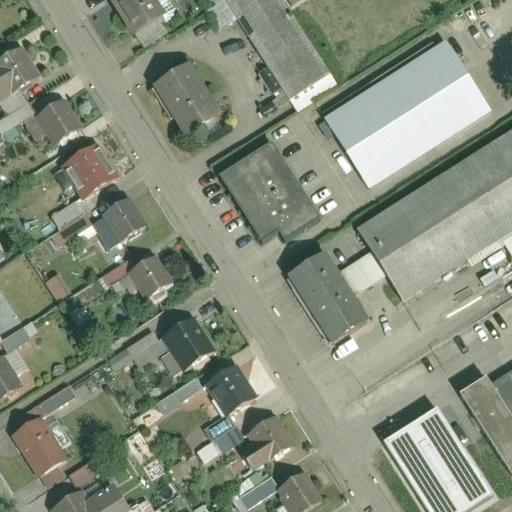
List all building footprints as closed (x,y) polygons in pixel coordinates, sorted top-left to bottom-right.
[(104,0),(125,31),(165,6),(161,0),(104,0)] [(265,122),(336,76),(286,0),(226,0),(230,6),(210,19),(221,36),(237,26),(278,89),(254,105),(265,122)] [(359,186),(490,104),(445,31),(314,113),(359,186)] [(0,56),(0,97),(36,76),(18,46),(0,56)] [(223,109),(185,52),(144,79),(182,136),(223,109)] [(74,129),(54,100),(30,116),(50,145),(74,129)] [(280,266),(300,300),(321,335),(360,312),(347,290),(379,270),(393,294),(494,234),(511,264),(511,353),(456,387),(505,469),(511,464),(511,117),(345,217),(362,245),(329,265),(316,244),(280,266)] [(317,211),(264,131),(209,168),(262,247),(317,211)] [(103,180),(82,151),(59,168),(80,197),(103,180)] [(123,199),(96,217),(114,244),(141,225),(123,199)] [(77,205),(48,221),(62,246),(91,230),(77,205)] [(165,278),(146,253),(122,271),(140,296),(165,278)] [(56,305),(71,297),(60,276),(45,284),(56,305)] [(182,371),(208,356),(193,330),(167,344),(182,371)] [(0,360),(0,389),(13,381),(0,360)] [(256,401),(229,363),(207,379),(233,417),(256,401)] [(162,418),(202,392),(195,381),(155,407),(162,418)] [(285,450),(265,419),(243,433),(263,464),(285,450)] [(68,453),(44,425),(18,447),(42,475),(68,453)] [(213,445),(197,454),(204,465),(220,455),(213,445)] [(298,511),(317,500),(295,467),(272,483),(291,511),(298,511)] [(267,481),(262,474),(236,491),(241,499),(267,481)] [(82,486),(56,507),(59,511),(127,511),(112,493),(98,505),(82,486)]
